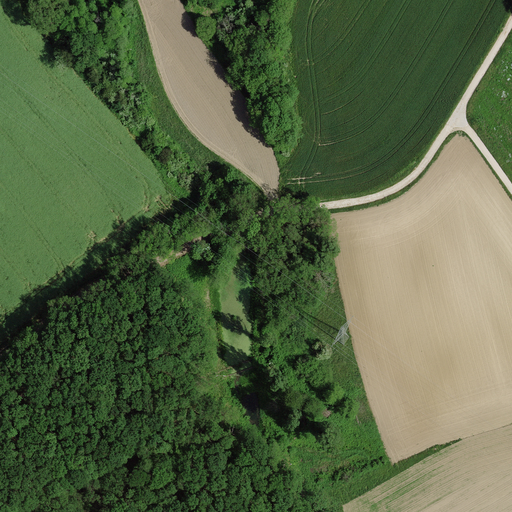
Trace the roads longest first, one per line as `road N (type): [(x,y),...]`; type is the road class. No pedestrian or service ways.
road 1 (track): [(0,360),(186,243),(259,216),(388,191),(416,172),(448,125)]
road 2 (track): [(511,20),(448,125)]
